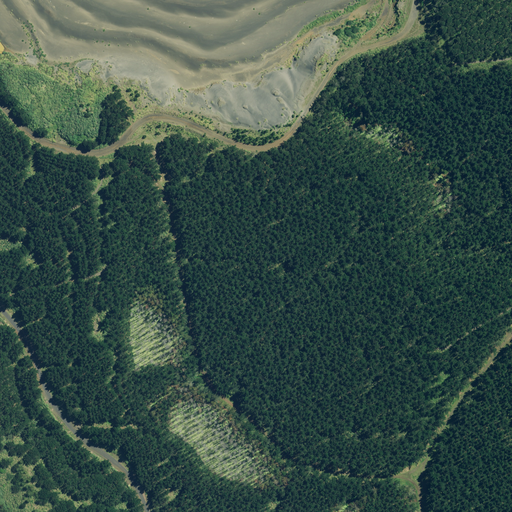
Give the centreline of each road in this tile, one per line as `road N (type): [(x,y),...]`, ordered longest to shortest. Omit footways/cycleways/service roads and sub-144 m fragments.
road 1 (unclassified): [(398,477),(328,478),(283,453),(199,358),(172,209),(154,180),(124,159),(30,135),(0,103)]
road 2 (unclassified): [(148,511),(121,470),(62,414),(19,325),(0,304)]
road 3 (unclassified): [(398,477),(511,348)]
